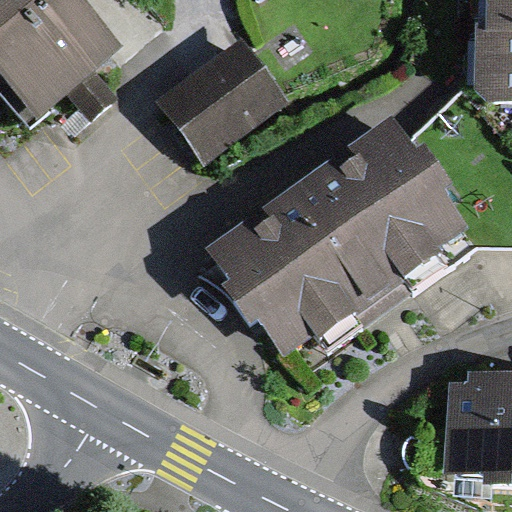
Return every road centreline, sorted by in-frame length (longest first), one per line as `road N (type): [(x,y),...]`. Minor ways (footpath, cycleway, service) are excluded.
road 1 (residential): [(511,335),(444,357),(364,406),(341,435),(308,511)]
road 2 (tertiary): [(99,415),(292,511)]
road 3 (residential): [(10,361),(37,283),(0,226)]
road 4 (residential): [(14,511),(62,469),(99,415)]
